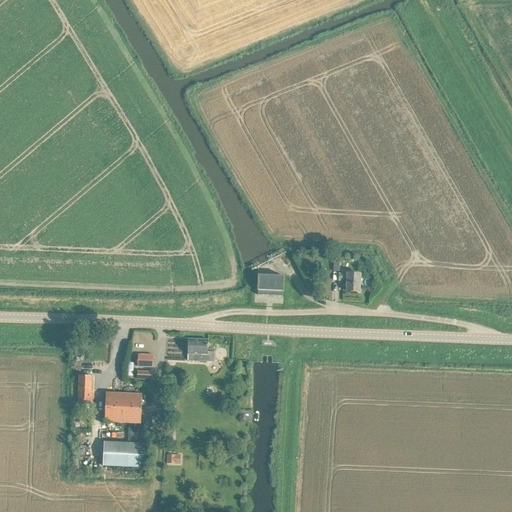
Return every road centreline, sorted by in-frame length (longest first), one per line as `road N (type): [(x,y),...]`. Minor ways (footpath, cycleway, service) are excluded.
road 1 (unclassified): [(503,340),(441,322),(233,311),(190,326)]
road 2 (tertiary): [(190,326),(503,340)]
road 3 (tertiary): [(0,317),(190,326)]
